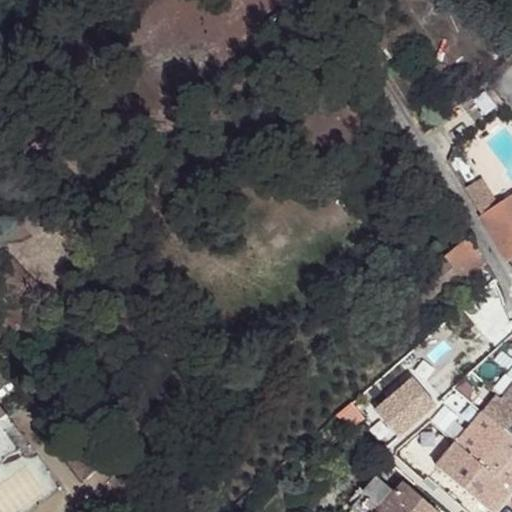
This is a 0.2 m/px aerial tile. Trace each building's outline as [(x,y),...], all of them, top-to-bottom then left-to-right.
[(472,197),(483,216),(495,208),(486,188),(472,197)] [(511,257),(511,196),(495,208),(483,216),(510,259),(511,257)] [(482,263),(468,240),(441,261),(446,268),(404,307),(417,322),(482,263)] [(0,288),(0,296),(22,311),(38,288),(12,270),(0,288)] [(503,359),(497,355),(490,362),(497,369),(503,359)] [(427,366),(419,357),(404,372),(413,380),(427,366)] [(511,368),(496,389),(500,399),(487,415),(511,435),(511,368)] [(2,371),(0,372),(0,394),(13,385),(2,371)] [(472,403),(459,391),(442,411),(455,423),(472,403)] [(0,403),(0,475),(23,454),(5,434),(15,428),(0,403)] [(498,511),(511,495),(511,435),(487,415),(440,474),(489,511),(498,511)] [(90,446),(68,465),(87,486),(110,470),(90,446)] [(436,464),(416,447),(395,470),(418,490),(436,464)] [(382,511),(392,501),(374,484),(352,511),(382,511)] [(431,511),(404,489),(392,501),(382,511),(431,511)]
